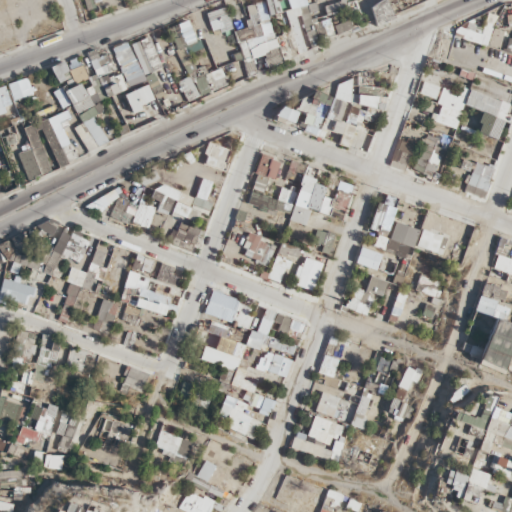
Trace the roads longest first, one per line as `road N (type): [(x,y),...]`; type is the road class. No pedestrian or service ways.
road 1 (primary): [(0,233),(260,105),(500,0)]
road 2 (primary): [(471,0),(0,207)]
road 3 (residential): [(181,0),(0,65)]
